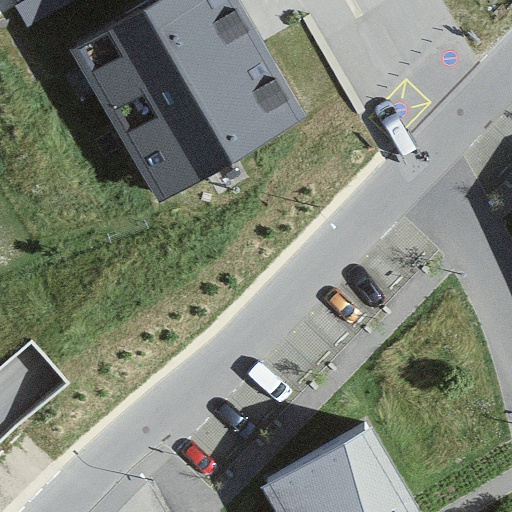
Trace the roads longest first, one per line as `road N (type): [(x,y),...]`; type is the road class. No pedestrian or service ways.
road 1 (residential): [(105,480),(428,155)]
road 2 (residential): [(428,155),(511,303)]
